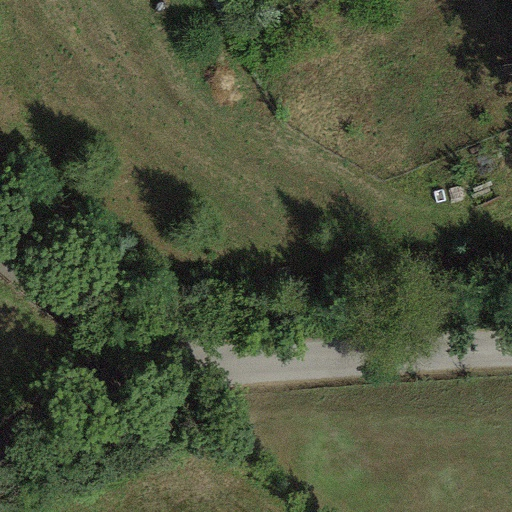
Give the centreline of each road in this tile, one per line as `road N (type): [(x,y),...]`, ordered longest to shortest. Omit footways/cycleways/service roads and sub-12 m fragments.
road 1 (unclassified): [(174,368),(511,350)]
road 2 (unclassified): [(0,248),(174,368)]
road 3 (unclassified): [(0,458),(37,423),(174,368)]
